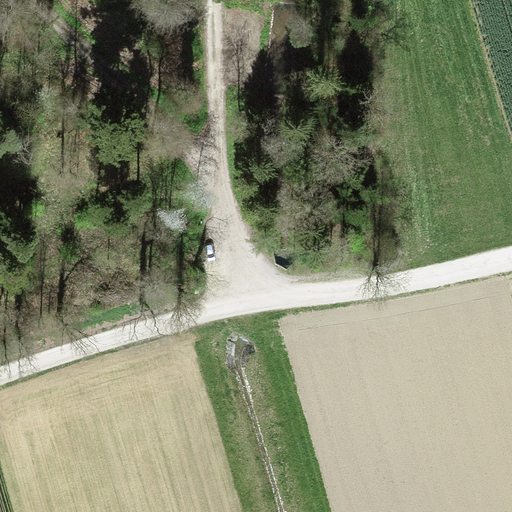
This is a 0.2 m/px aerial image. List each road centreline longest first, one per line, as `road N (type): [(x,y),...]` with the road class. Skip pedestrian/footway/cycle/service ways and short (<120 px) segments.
road 1 (track): [(511,261),(462,275),(242,297)]
road 2 (track): [(217,181),(29,0)]
road 3 (track): [(242,297),(0,370)]
road 4 (track): [(217,181),(215,0)]
